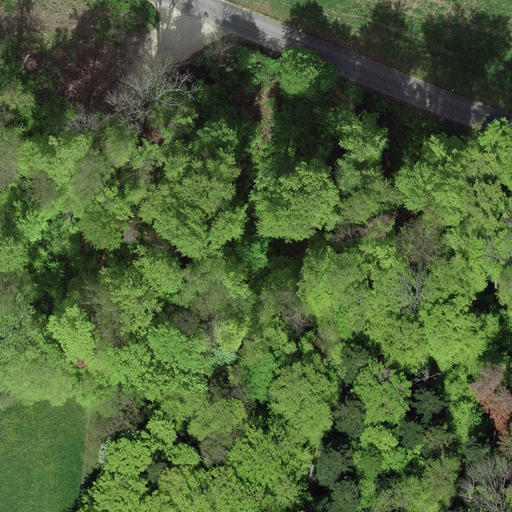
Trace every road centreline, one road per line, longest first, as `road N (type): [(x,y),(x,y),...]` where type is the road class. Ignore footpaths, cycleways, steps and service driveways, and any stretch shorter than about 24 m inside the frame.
road 1 (track): [(190,1),(105,119),(89,178),(105,282),(78,511)]
road 2 (tertiary): [(185,0),(511,122)]
